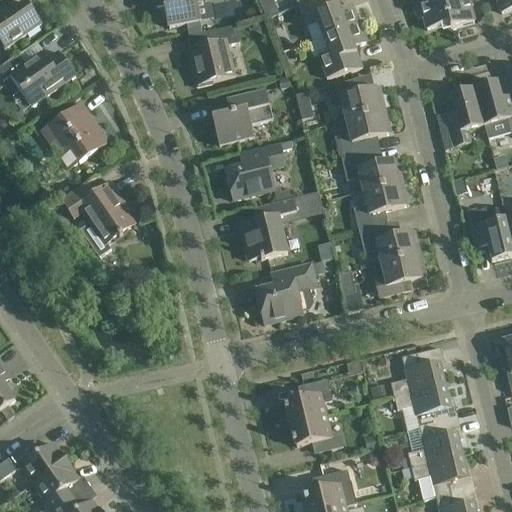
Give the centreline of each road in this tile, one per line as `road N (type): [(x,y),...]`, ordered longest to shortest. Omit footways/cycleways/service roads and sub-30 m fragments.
road 1 (residential): [(220,365),(154,115),(89,0)]
road 2 (residential): [(220,365),(463,304)]
road 3 (residential): [(463,304),(403,73)]
road 4 (residential): [(511,509),(463,304)]
road 5 (residential): [(253,511),(220,365)]
road 6 (residential): [(74,401),(156,511)]
road 7 (residential): [(0,297),(74,401)]
